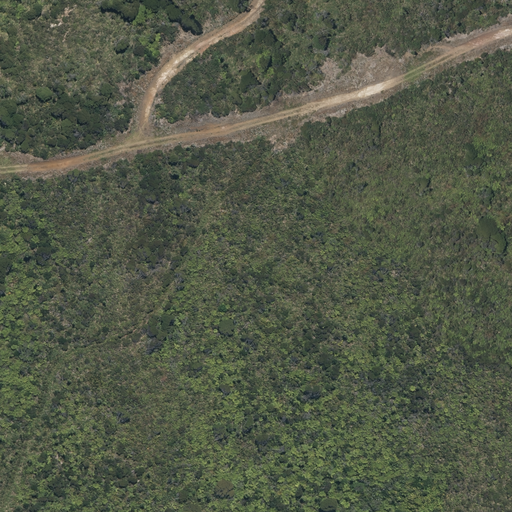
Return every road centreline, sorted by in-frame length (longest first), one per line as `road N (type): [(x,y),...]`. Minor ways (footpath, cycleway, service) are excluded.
road 1 (track): [(89,139),(441,42),(511,42)]
road 2 (track): [(206,0),(122,86),(89,139),(0,151)]
